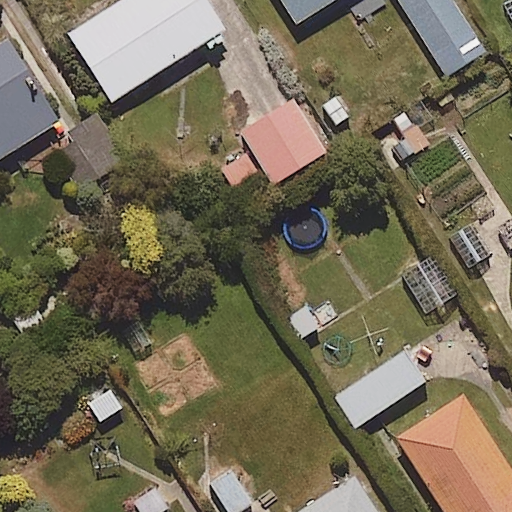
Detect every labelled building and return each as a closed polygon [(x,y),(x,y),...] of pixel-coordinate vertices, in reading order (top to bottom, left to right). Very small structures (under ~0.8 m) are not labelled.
[(223,37),(200,0),(133,0),(69,40),(111,107),(223,37)] [(345,0),(277,0),(296,30),(345,0)] [(485,56),(449,0),(394,0),(446,80),(485,56)] [(0,165),(57,131),(7,49),(0,53),(0,165)] [(325,157),(291,105),(241,137),(275,190),(325,157)] [(127,165),(101,126),(60,153),(86,192),(127,165)] [(52,301),(17,327),(36,352),(71,326),(52,301)] [(0,362),(11,356),(0,338),(0,362)] [(426,387),(404,355),(334,401),(356,433),(426,387)] [(125,415),(108,386),(78,403),(95,432),(125,415)] [(511,511),(511,475),(461,400),(393,446),(437,511),(511,511)] [(245,511),(254,506),(228,473),(206,490),(223,511),(245,511)] [(372,511),(353,482),(306,511),(372,511)]
